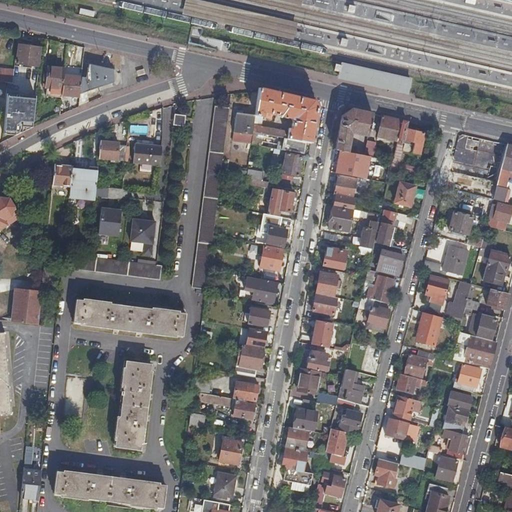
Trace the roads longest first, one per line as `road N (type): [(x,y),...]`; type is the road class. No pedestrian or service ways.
road 1 (residential): [(332,91),(254,511)]
road 2 (residential): [(351,511),(451,118)]
road 3 (tertiary): [(0,159),(189,81),(203,62)]
road 4 (tertiary): [(0,16),(203,62)]
road 5 (residential): [(511,327),(464,511)]
road 6 (tertiary): [(203,62),(332,91)]
road 7 (tertiary): [(332,91),(451,118)]
